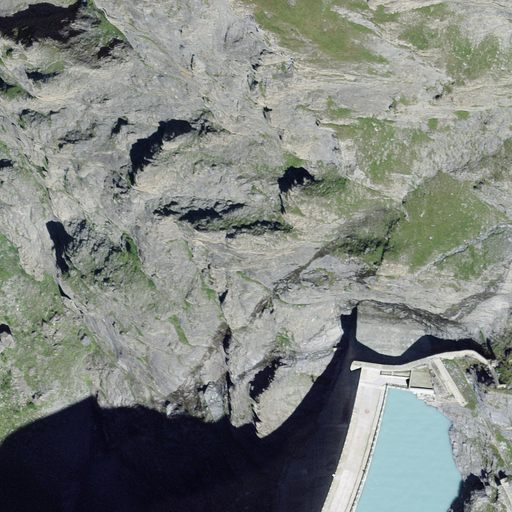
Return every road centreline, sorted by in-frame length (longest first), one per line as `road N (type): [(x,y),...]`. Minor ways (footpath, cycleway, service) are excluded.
road 1 (unclassified): [(332,511),(372,376),(414,383)]
road 2 (track): [(414,383),(447,377),(465,393),(511,473)]
